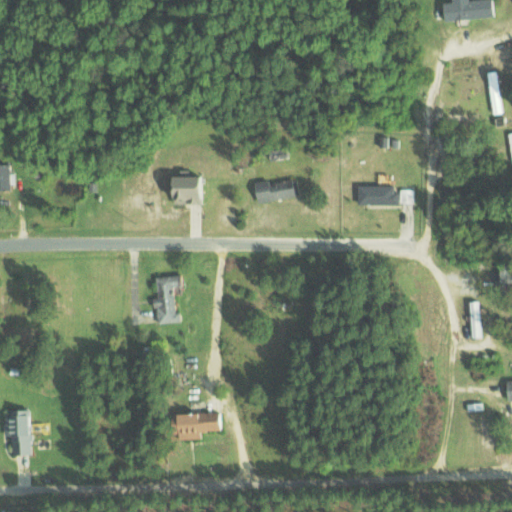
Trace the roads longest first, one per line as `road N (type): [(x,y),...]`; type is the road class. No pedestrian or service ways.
road 1 (residential): [(0,489),(511,471)]
road 2 (residential): [(0,244),(414,247)]
road 3 (residential): [(414,247),(426,229),(438,56),(487,43)]
